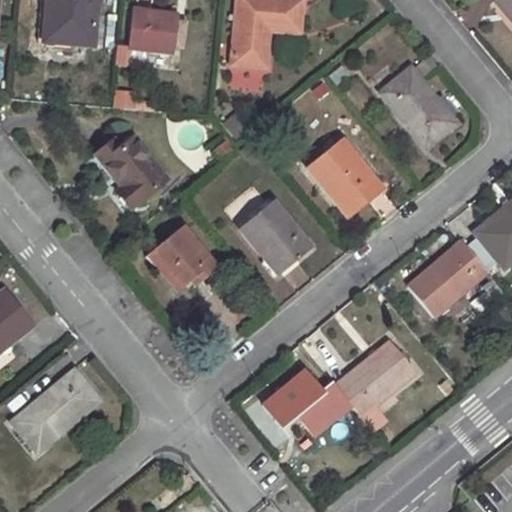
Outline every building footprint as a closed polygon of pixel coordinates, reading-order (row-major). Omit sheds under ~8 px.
[(47,0),(43,42),(62,44),(69,45),(93,46),(96,0),(47,0)] [(269,40),(262,40),(263,31),(269,31),(300,34),(302,0),(238,0),(232,67),(267,70),(269,40)] [(511,0),(496,0),(495,2),(511,22),(511,0)] [(133,9),(129,51),(174,55),(178,14),(133,9)] [(62,44),(61,56),(69,57),(69,45),(62,44)] [(412,70),(382,94),(426,148),(455,125),(412,70)] [(113,108),(133,109),(135,92),(114,90),(113,108)] [(114,142),(96,157),(121,189),(136,206),(166,182),(133,140),(120,150),(114,142)] [(341,140),(307,168),(349,220),(383,192),(341,140)] [(121,189),(115,193),(130,211),(136,206),(121,189)] [(511,201),(473,233),(503,270),(511,262),(511,201)] [(273,203),(240,230),(279,277),(311,250),(273,203)] [(183,228),(146,258),(177,294),(189,283),(197,277),(201,283),(217,270),(183,228)] [(461,243),(407,289),(433,319),(486,274),(461,243)] [(197,277),(189,283),(194,289),(201,283),(197,277)] [(0,355),(12,346),(6,338),(17,330),(23,337),(34,328),(4,290),(0,293),(0,355)] [(17,330),(6,338),(12,346),(23,337),(17,330)] [(390,344),(334,388),(349,406),(369,430),(381,420),(371,409),(415,374),(390,344)] [(304,372),(263,406),(280,427),(296,415),(313,436),(349,406),(334,388),(331,385),(320,394),(304,372)] [(75,373),(13,424),(38,455),(87,414),(86,411),(98,402),(75,373)]
